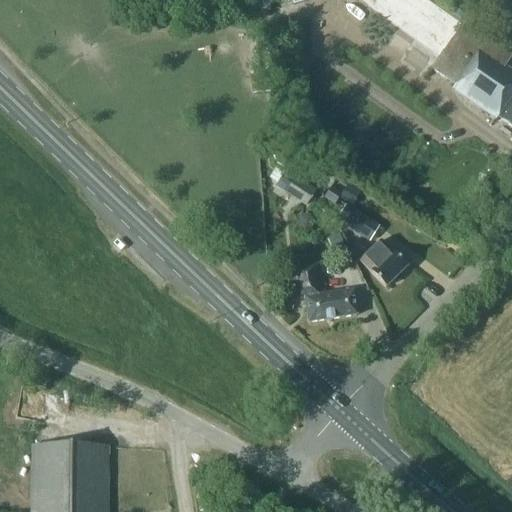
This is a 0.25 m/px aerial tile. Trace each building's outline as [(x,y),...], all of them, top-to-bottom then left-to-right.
[(417,26),(446,46),(463,23),(430,0),(368,0),(366,4),(410,35),(417,26)] [(511,73),(503,67),(511,55),(511,53),(511,52),(488,36),(485,39),(463,23),(446,46),(429,70),(453,87),(451,90),(494,121),(496,118),(511,129),(511,73)] [(265,69),(263,52),(250,54),(252,70),(265,69)] [(263,142),(274,141),(272,126),(262,127),(263,142)] [(293,177),(283,193),(303,206),(314,191),(293,177)] [(334,205),(340,195),(329,188),(322,198),(334,205)] [(344,206),(334,222),(367,242),(376,227),(344,206)] [(323,225),(332,221),(326,208),(317,212),(323,225)] [(309,231),(313,223),(309,215),(299,216),(295,224),(300,232),(309,231)] [(339,234),(328,239),(339,259),(350,254),(339,234)] [(384,288),(405,267),(379,241),(359,261),(384,288)] [(307,323),(356,316),(352,291),(323,295),(319,265),(293,268),(297,300),(304,299),(307,323)] [(103,511),(104,446),(29,446),(28,511),(103,511)]
